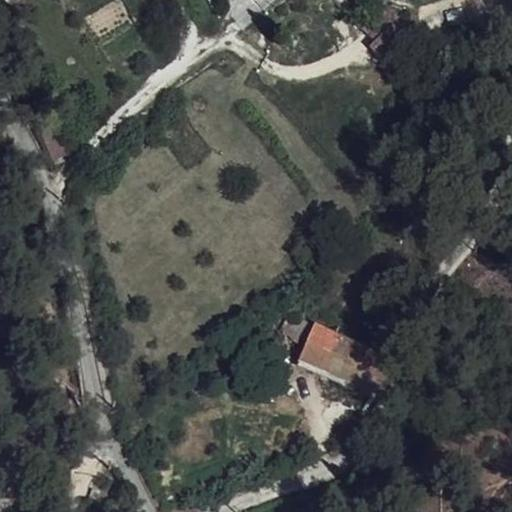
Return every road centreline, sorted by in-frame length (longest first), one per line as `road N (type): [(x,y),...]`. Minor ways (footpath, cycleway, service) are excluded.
road 1 (residential): [(226,511),(362,456),(403,351),(485,212),(511,141)]
road 2 (unclassified): [(0,108),(51,217),(101,429),(148,511)]
